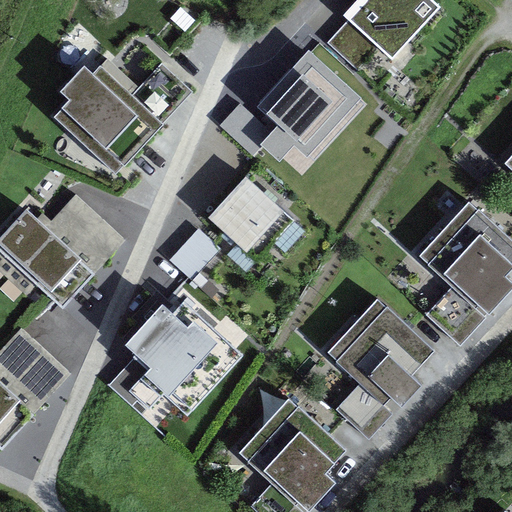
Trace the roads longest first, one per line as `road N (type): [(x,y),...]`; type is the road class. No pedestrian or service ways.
road 1 (track): [(56,511),(40,495),(224,62),(311,19),(327,0)]
road 2 (track): [(511,24),(501,14),(353,234)]
road 3 (track): [(333,511),(511,318)]
